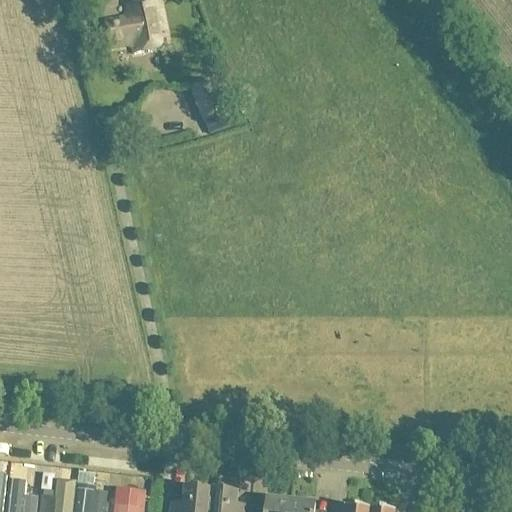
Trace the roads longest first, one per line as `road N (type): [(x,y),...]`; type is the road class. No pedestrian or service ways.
road 1 (residential): [(511,483),(0,425)]
road 2 (track): [(511,138),(415,0)]
